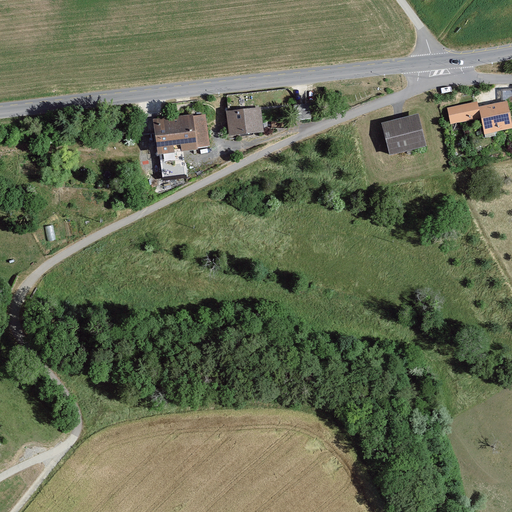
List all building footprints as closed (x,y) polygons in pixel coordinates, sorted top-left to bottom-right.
[(484,136),(511,129),(511,123),(508,103),(479,108),(478,103),(447,109),(450,126),(481,119),(484,136)] [(309,105),(293,106),(296,121),(311,119),(309,105)] [(262,110),(227,114),(230,140),(265,135),(262,110)] [(197,150),(210,148),(205,115),(193,117),(193,116),(153,120),(158,158),(160,158),(163,181),(186,179),(183,154),(197,153),(197,150)] [(391,159),(427,150),(418,116),(383,125),(391,159)]
